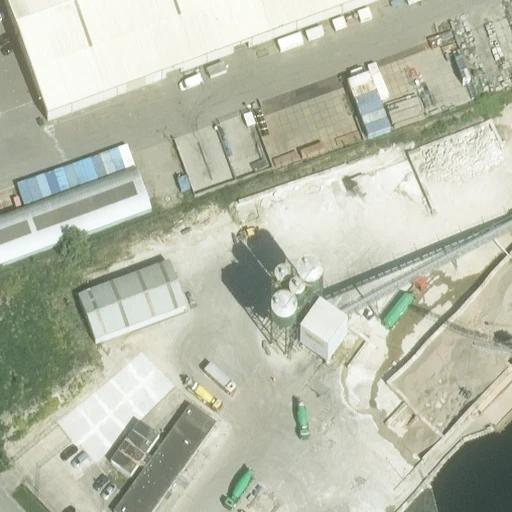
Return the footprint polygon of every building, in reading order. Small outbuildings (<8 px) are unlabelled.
[(2,0),(47,123),(385,0),(2,0)] [(0,269),(151,214),(136,173),(0,223),(0,269)] [(25,295),(54,281),(45,262),(16,276),(25,295)] [(78,300),(95,346),(186,312),(169,266),(78,300)] [(274,346),(319,375),(343,336),(323,323),(317,334),(292,318),(274,346)] [(138,352),(104,389),(128,411),(162,374),(138,352)] [(217,430),(178,402),(164,422),(155,415),(141,434),(150,441),(143,451),(183,479),(217,430)]
